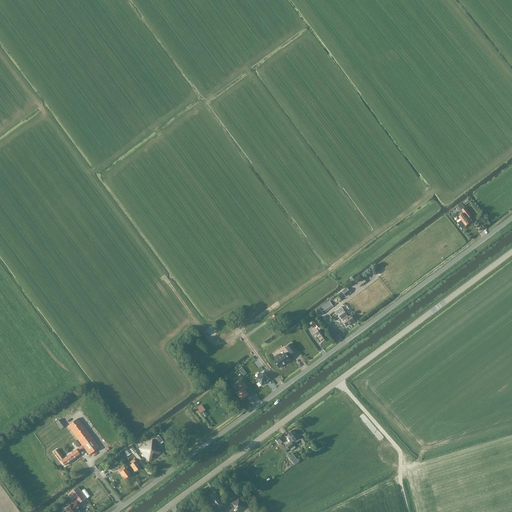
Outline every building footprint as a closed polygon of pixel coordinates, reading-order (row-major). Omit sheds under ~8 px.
[(461,211),(456,214),(458,217),(461,220),(457,223),(462,229),(466,226),(465,225),(470,222),(466,216),(468,214),(464,208),(460,203),(458,205),(461,210),(461,211)] [(363,278),(357,282),(360,286),(365,281),(363,278)] [(346,297),(350,293),(346,288),(341,292),(346,297)] [(319,308),(316,311),(319,316),(333,306),(329,301),(319,308)] [(341,307),(334,312),(337,315),(338,314),(343,321),(346,326),(354,320),(350,316),(348,317),(343,310),(341,307)] [(333,320),(330,322),(336,330),(339,328),(333,320)] [(321,330),(315,334),(321,343),(327,338),(321,330)] [(221,343),(214,347),(221,360),(226,358),(227,359),(229,358),(221,343)] [(274,361),(279,368),(290,360),(287,356),(290,354),(290,355),(296,351),(291,344),(285,348),(288,352),(285,354),(285,353),(279,357),(277,354),(274,357),(276,360),(274,361)] [(264,372),(256,378),(261,386),(268,381),(267,380),(269,379),(264,372)] [(236,393),(241,400),(248,395),(245,390),(248,388),(241,379),(234,384),(239,390),(236,393)] [(83,448),(88,455),(99,447),(94,440),(94,439),(93,437),(92,438),(78,418),(67,426),(81,445),(76,449),(63,458),(56,449),(54,451),(64,466),(79,454),(78,452),(83,448)] [(60,419),(55,423),(60,429),(65,425),(60,419)] [(291,441),(286,445),(289,449),(290,451),(295,447),(294,446),(296,444),(293,441),(299,437),(293,430),(287,434),(290,438),(289,439),(291,441)] [(125,440),(128,438),(123,431),(120,434),(125,440)] [(160,434),(155,436),(160,443),(164,440),(160,434)] [(148,441),(138,448),(148,462),(161,452),(152,439),(149,441),(148,441)] [(125,453),(127,456),(134,450),(132,446),(129,449),(124,452),(125,453)] [(292,454),(289,456),(294,465),(298,462),(292,454)] [(117,463),(121,460),(118,456),(114,459),(116,460),(113,462),(106,467),(108,470),(114,465),(117,463)] [(131,464),(130,465),(135,472),(140,468),(135,461),(133,459),(129,462),(131,464)] [(120,472),(124,479),(130,475),(125,468),(123,466),(119,469),(118,470),(119,472),(120,472)] [(253,482),(249,485),(253,491),(257,489),(253,482)] [(77,488),(68,494),(72,500),(76,497),(80,503),(86,499),(77,488)] [(250,511),(239,495),(236,497),(233,494),(224,500),(216,489),(204,498),(214,511),(219,511),(220,511),(225,509),(226,511),(229,511),(235,508),(237,511),(250,511)] [(76,511),(75,509),(76,508),(76,509),(77,509),(80,506),(76,501),(65,509),(67,511),(76,511)]
